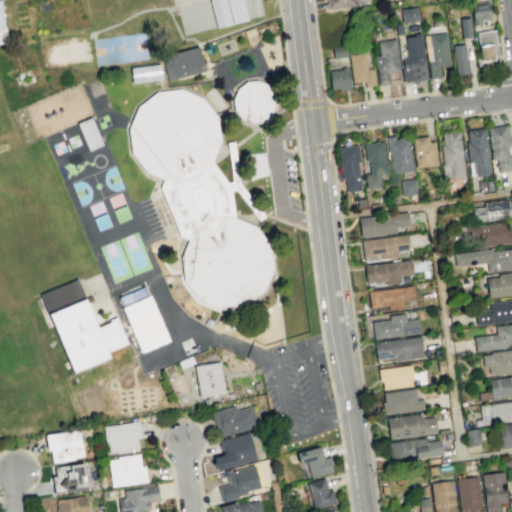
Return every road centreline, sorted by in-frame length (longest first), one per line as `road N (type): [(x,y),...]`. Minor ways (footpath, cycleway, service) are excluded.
road 1 (tertiary): [(367,511),(300,0)]
road 2 (residential): [(511,95),(317,122)]
